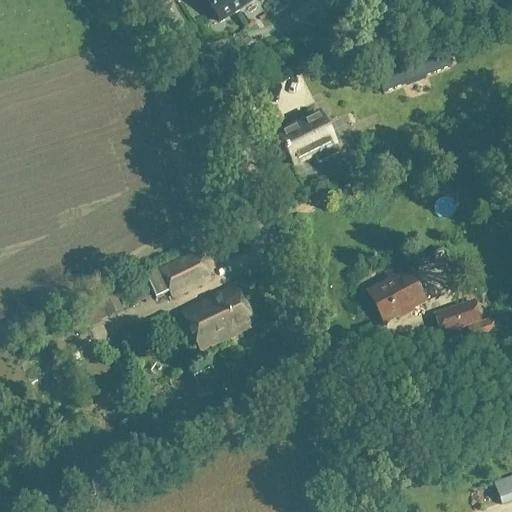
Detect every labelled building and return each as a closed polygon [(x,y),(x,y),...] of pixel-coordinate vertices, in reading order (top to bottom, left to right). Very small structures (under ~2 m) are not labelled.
[(204,0),(219,22),(254,0),(204,0)] [(380,96),(451,69),(443,47),(372,74),(380,96)] [(335,146),(319,114),(277,135),(293,166),(335,146)] [(211,282),(202,262),(199,255),(160,273),(172,300),(211,282)] [(424,302),(404,265),(386,275),(390,282),(367,294),(383,324),(410,310),(424,302)] [(115,290),(116,293),(124,311),(154,297),(155,300),(168,294),(157,271),(115,290)] [(256,328),(238,289),(182,314),(200,354),(256,328)] [(479,322),(473,303),(435,315),(441,334),(479,322)] [(465,328),(471,344),(497,336),(491,319),(465,328)] [(217,380),(211,365),(192,373),(199,388),(217,380)] [(511,502),(511,478),(494,484),(501,506),(511,502)]
